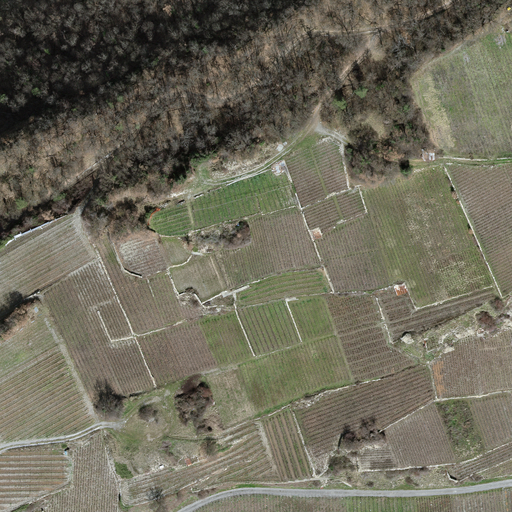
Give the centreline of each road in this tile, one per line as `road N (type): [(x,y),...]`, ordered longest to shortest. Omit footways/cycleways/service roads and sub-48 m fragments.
road 1 (track): [(0,227),(65,189),(91,158),(162,110),(304,36),(388,27),(451,0)]
road 2 (track): [(185,511),(227,494),(511,484)]
road 3 (track): [(0,443),(115,421),(154,395),(164,406),(162,429),(127,431)]
